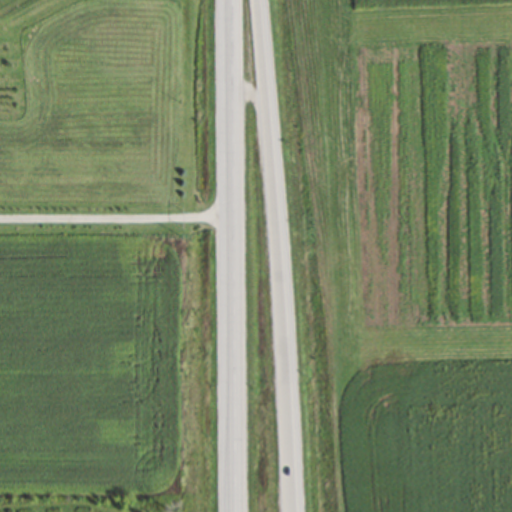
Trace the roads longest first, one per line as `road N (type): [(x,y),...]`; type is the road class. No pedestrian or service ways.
road 1 (trunk): [(291,511),(255,0)]
road 2 (trunk): [(232,0),(236,511)]
